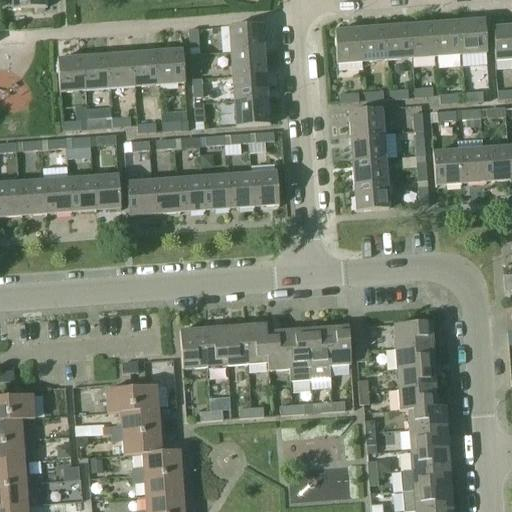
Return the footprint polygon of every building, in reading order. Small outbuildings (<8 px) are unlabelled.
[(46,11),(44,0),(11,0),(12,13),(46,11)] [(459,25),(462,58),(487,56),(485,23),(459,25)] [(434,27),(437,60),(462,58),(459,25),(434,27)] [(412,62),(437,60),(434,27),(410,29),(412,62)] [(231,56),(263,53),(261,28),(229,30),(231,56)] [(385,31),(387,63),(412,62),(410,29),(385,31)] [(511,62),(511,29),(492,31),(495,64),(511,62)] [(360,33),(363,65),(387,63),(385,31),(360,33)] [(188,33),(189,52),(198,51),(197,32),(188,33)] [(337,67),(363,65),(360,33),(335,35),(337,67)] [(183,53),(157,55),(160,88),(185,87),(183,53)] [(233,81),(265,78),(263,53),(231,56),(233,81)] [(132,57),(135,90),(160,88),(157,55),(132,57)] [(108,59),(110,92),(135,90),(132,57),(108,59)] [(189,58),(190,76),(200,76),(199,57),(189,58)] [(83,60),(85,94),(110,92),(108,59),(83,60)] [(85,94),(83,60),(57,62),(60,95),(85,94)] [(235,105),(267,103),(265,78),(233,81),(235,105)] [(191,82),(192,101),(201,100),(200,82),(191,82)] [(413,92),(414,102),(433,100),(432,91),(413,92)] [(389,94),(389,103),(408,102),(407,93),(389,94)] [(511,102),(511,93),(499,95),(499,104),(511,102)] [(363,96),(364,106),(382,104),(382,95),(363,96)] [(463,97),(464,106),(482,105),(481,95),(463,97)] [(338,98),(339,108),(358,106),(357,97),(338,98)] [(438,99),(439,108),(458,107),(457,97),(438,99)] [(269,128),(267,103),(235,105),(237,131),(269,128)] [(194,126),(204,125),(203,107),(193,107),(194,126)] [(485,112),(485,122),(504,120),(504,111),(485,112)] [(351,140),(384,137),(382,112),(349,114),(351,140)] [(461,114),(461,124),(465,123),(480,122),(479,113),(461,114)] [(160,117),(162,136),(187,133),(185,114),(160,117)] [(436,115),(437,125),(455,124),(454,114),(436,115)] [(421,116),(411,117),(413,135),(422,135),(421,116)] [(111,122),(112,131),(130,130),(129,120),(111,122)] [(86,124),(87,133),(106,132),(105,122),(86,124)] [(480,122),(465,123),(466,131),(481,130),(480,122)] [(61,126),(61,135),(80,134),(80,124),(61,126)] [(136,128),(136,138),(155,136),(154,127),(136,128)] [(273,135),(255,137),(256,146),(274,144),(273,135)] [(247,137),(230,138),(231,148),(247,146),(247,137)] [(353,165),(385,162),(384,137),(351,140),(353,165)] [(95,140),(96,150),(115,148),(114,139),(95,140)] [(222,139),(205,140),(205,150),(223,148),(222,139)] [(71,142),(71,152),(90,151),(89,141),(71,142)] [(198,141),(180,142),(180,151),(199,150),(198,141)] [(423,141),(413,142),(415,160),(424,159),(423,141)] [(46,143),(46,153),(65,152),(64,142),(46,143)] [(173,142),(155,144),(156,153),(174,152),(173,142)] [(20,145),(21,155),(40,154),(40,144),(20,145)] [(148,144),(130,145),(131,155),(149,154),(148,144)] [(0,146),(0,156),(16,155),(16,146),(0,146)] [(511,184),(508,150),(483,152),(486,186),(511,184)] [(486,186),(483,152),(458,154),(461,188),(486,186)] [(461,188),(458,154),(433,156),(436,190),(461,188)] [(355,189),(387,187),(385,162),(353,165),(355,189)] [(425,166),(415,167),(416,185),(426,184),(425,166)] [(277,176),(252,178),(254,210),(279,208),(277,176)] [(227,180),(229,212),(254,210),(252,178),(227,180)] [(118,179),(93,181),(96,214),(121,212),(118,179)] [(202,182),(205,214),(229,212),(227,180),(202,182)] [(69,183),(71,216),(96,214),(93,181),(69,183)] [(177,183),(180,216),(205,214),(202,182),(177,183)] [(44,185),(46,217),(71,216),(69,183),(44,185)] [(153,185),(155,218),(180,216),(177,183),(153,185)] [(19,187),(22,219),(46,217),(44,185),(19,187)] [(155,218),(153,185),(127,187),(130,219),(155,218)] [(0,188),(0,220),(22,219),(19,187),(0,188)] [(389,212),(387,187),(355,189),(356,215),(389,212)] [(427,190),(417,191),(418,210),(428,209),(427,190)] [(511,277),(503,278),(504,286),(511,285),(511,277)] [(394,353),(432,350),(431,325),(392,328),(394,353)] [(267,374),(268,374),(265,328),(244,329),(247,368),(267,366),(267,374)] [(288,373),(285,334),(266,336),(265,328),(268,374),(288,373)] [(227,369),(247,368),(244,329),(224,331),(227,369)] [(347,330),(326,331),(329,370),(350,368),(347,330)] [(355,355),(367,355),(365,330),(353,331),(355,355)] [(206,370),(227,369),(224,331),(204,332),(206,370)] [(306,333),(310,383),(330,381),(329,370),(326,331),(306,333)] [(206,370),(204,332),(179,334),(182,372),(206,370)] [(289,385),(310,383),(306,333),(285,334),(288,373),(289,385)] [(434,370),(432,350),(394,353),(396,373),(434,370)] [(368,364),(367,355),(355,355),(356,365),(368,364)] [(137,365),(121,367),(122,377),(137,376),(137,365)] [(396,373),(397,393),(435,390),(434,370),(396,373)] [(13,374),(0,375),(0,386),(13,385),(13,374)] [(357,384),(358,396),(368,395),(367,383),(357,384)] [(132,414),(158,412),(156,389),(131,391),(132,414)] [(399,414),(445,410),(437,410),(435,390),(397,393),(399,414)] [(107,417),(120,416),(132,414),(131,391),(105,393),(107,417)] [(368,395),(358,396),(359,408),(368,407),(368,395)] [(32,398),(7,400),(8,424),(21,423),(34,422),(32,398)] [(0,400),(0,424),(8,424),(7,400),(0,400)] [(332,406),(332,415),(344,414),(344,405),(332,406)] [(320,416),(332,415),(332,406),(320,406),(320,416)] [(291,408),(292,418),(304,417),(303,407),(291,408)] [(280,419),(292,418),(291,408),(279,409),(280,419)] [(407,414),(408,433),(446,431),(445,410),(399,414),(407,414)] [(250,412),(251,421),(263,420),(262,411),(250,412)] [(132,414),(120,416),(121,429),(110,430),(111,437),(159,434),(158,412),(132,414)] [(239,422),(251,421),(250,412),(238,412),(239,422)] [(222,413),(209,414),(210,424),(222,423),(222,413)] [(210,424),(209,414),(197,415),(198,425),(210,424)] [(21,423),(8,424),(0,424),(0,445),(33,443),(33,435),(22,436),(21,423)] [(364,424),(364,436),(374,436),(373,424),(364,424)] [(87,429),(75,430),(75,440),(88,440),(87,429)] [(408,433),(410,454),(448,451),(446,431),(408,433)] [(123,459),(141,457),(161,455),(159,434),(111,437),(111,445),(122,444),(123,459)] [(374,436),(364,436),(365,448),(375,448),(374,436)] [(0,467),(24,465),(23,452),(34,451),(33,443),(0,445),(0,467)] [(57,462),(70,461),(69,448),(56,449),(57,462)] [(410,454),(411,474),(449,471),(448,451),(410,454)] [(141,457),(142,471),(131,471),(132,479),(181,476),(179,453),(161,455),(141,457)] [(87,461),(88,477),(102,476),(101,460),(87,461)] [(367,465),(368,477),(377,476),(376,464),(367,465)] [(0,488),(36,486),(36,478),(25,479),(24,465),(0,467),(0,488)] [(79,483),(78,470),(62,472),(63,484),(79,483)] [(400,475),(401,495),(451,491),(449,471),(411,474),(400,475)] [(143,486),(144,500),(182,497),(181,476),(132,479),(133,487),(143,486)] [(377,476),(368,477),(368,489),(378,489),(377,476)] [(0,510),(27,508),(26,495),(37,494),(36,486),(0,488),(0,510)] [(451,491),(401,495),(402,511),(449,511),(452,511),(451,491)] [(183,511),(182,497),(144,500),(145,511),(183,511)] [(93,511),(107,511),(108,511),(107,503),(93,504),(93,511)]
